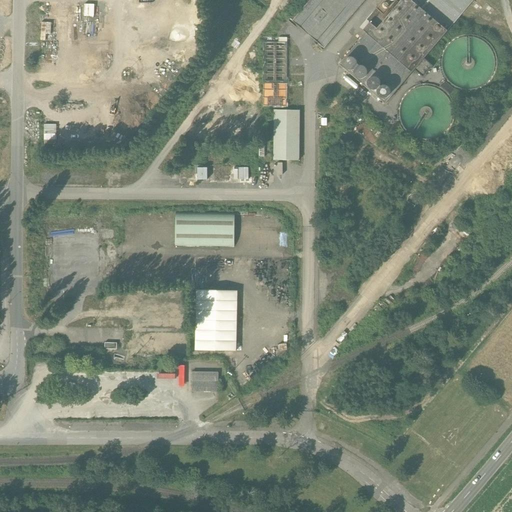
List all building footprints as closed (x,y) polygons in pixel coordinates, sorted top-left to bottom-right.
[(324,49),(365,0),(307,0),(290,21),(324,49)] [(384,0),(376,9),(366,21),(365,20),(359,28),(363,31),(366,34),(339,65),(385,104),(414,71),(423,78),(433,67),(424,59),(474,0),(384,0)] [(83,3),(83,16),(92,16),(92,4),(83,3)] [(263,44),(265,52),(272,51),(270,43),(263,44)] [(262,106),(285,106),(286,83),(266,82),(267,68),(271,68),(272,64),(266,64),(265,82),(263,82),(262,106)] [(272,109),(272,159),(299,159),(299,109),(272,109)] [(211,135),(211,117),(198,117),(198,135),(211,135)] [(388,151),(396,156),(402,146),(394,142),(388,151)] [(215,163),(215,158),(203,158),(203,169),(199,169),(199,180),(219,179),(219,170),(224,170),(224,163),(215,163)] [(488,174),(504,187),(511,178),(495,165),(488,174)] [(232,214),(173,214),(173,247),(232,247),(232,214)] [(193,290),(192,351),(236,351),(237,290),(193,290)] [(270,354),(253,368),(259,374),(275,360),(270,354)] [(217,371),(190,372),(191,392),(217,391),(217,371)]
